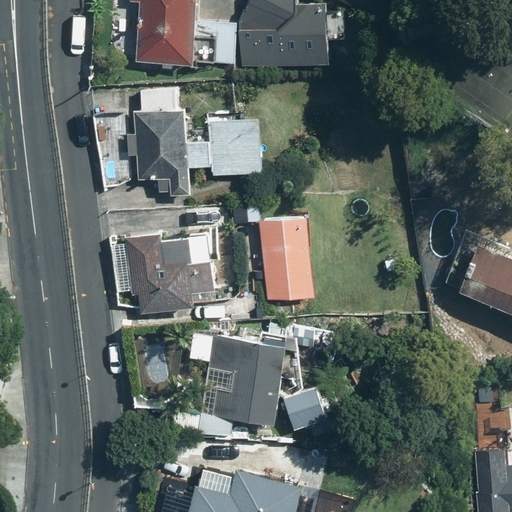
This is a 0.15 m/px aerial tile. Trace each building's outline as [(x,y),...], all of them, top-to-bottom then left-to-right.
[(199,0),(132,0),(142,1),(139,62),(196,65),(199,0)] [(339,4),(295,6),(297,0),(253,0),(251,7),(241,8),(242,63),(294,62),(293,50),(340,49),(339,4)] [(187,107),(135,111),(140,180),(173,178),(174,195),(193,194),(187,107)] [(316,295),(309,217),(262,221),(269,299),(316,295)] [(162,233),(127,237),(133,292),(142,291),(144,309),(197,303),(196,292),(215,290),(211,259),(192,261),(190,237),(163,240),(162,233)] [(511,253),(479,241),(460,289),(511,308),(511,253)] [(286,344),(217,334),(205,412),(273,423),(286,344)] [(318,382),(283,396),(297,431),(332,417),(318,382)] [(477,449),(481,511),(511,511),(511,464),(508,464),(506,447),(477,449)] [(295,511),(304,483),(237,465),(230,491),(196,482),(187,511),(295,511)]
